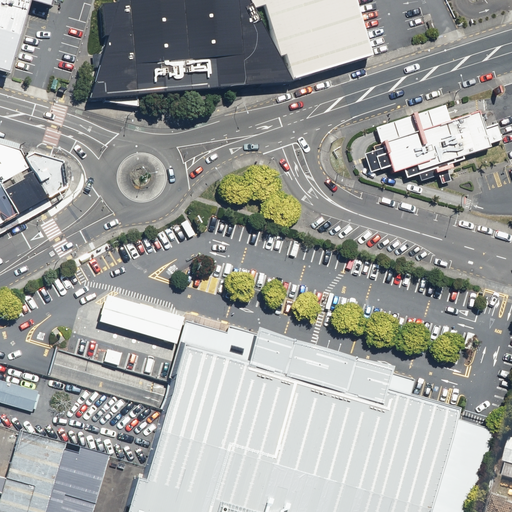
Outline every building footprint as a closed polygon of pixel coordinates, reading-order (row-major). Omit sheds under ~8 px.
[(0,0),(0,76),(9,80),(28,16),(31,5),(53,11),(56,0),(0,0)] [(100,72),(91,105),(293,87),(246,0),(121,0),(119,9),(102,10),(105,42),(109,42),(103,62),(100,72)] [(295,85),(373,60),(354,0),(250,0),(255,14),(266,11),(281,62),(287,60),(295,85)] [(365,157),(371,174),(390,168),(392,174),(404,171),(407,180),(420,176),(422,183),(440,177),(443,186),(448,184),(452,183),(447,167),(465,162),(464,158),(490,150),(489,147),(503,142),(498,126),(487,130),(484,120),(481,120),(479,114),(452,124),(448,114),(446,108),(376,130),(377,134),(382,147),(375,149),(376,153),(365,157)] [(0,185),(28,170),(23,161),(18,153),(0,147),(0,185)] [(31,156),(23,161),(28,170),(46,201),(64,191),(60,165),(31,156)] [(0,192),(15,218),(46,201),(28,170),(0,185),(0,192)] [(0,224),(0,225),(15,218),(0,192),(0,224)] [(106,299),(99,326),(178,348),(185,321),(106,299)] [(433,511),(458,424),(460,420),(408,405),(414,383),(394,376),(283,346),(229,332),(227,338),(191,327),(184,351),(133,511),(433,511)] [(20,404),(0,398),(0,419),(15,423),(20,404)] [(494,433),(458,424),(433,511),(465,511),(467,510),(474,501),(478,494),(494,433)] [(94,511),(111,460),(21,435),(0,507),(0,511),(94,511)] [(511,440),(502,480),(511,482),(511,440)] [(511,502),(492,496),(487,511),(511,511),(511,508),(510,508),(511,502)]
